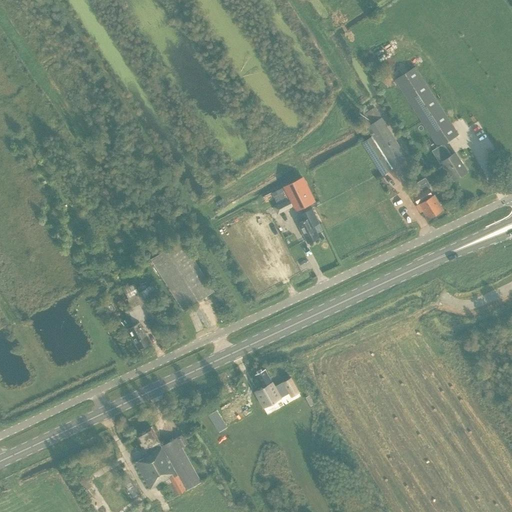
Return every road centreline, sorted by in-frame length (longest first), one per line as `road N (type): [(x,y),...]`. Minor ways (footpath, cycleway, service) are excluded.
road 1 (unclassified): [(0,436),(511,197)]
road 2 (primary): [(0,461),(439,257)]
road 3 (track): [(247,320),(198,221),(54,0)]
